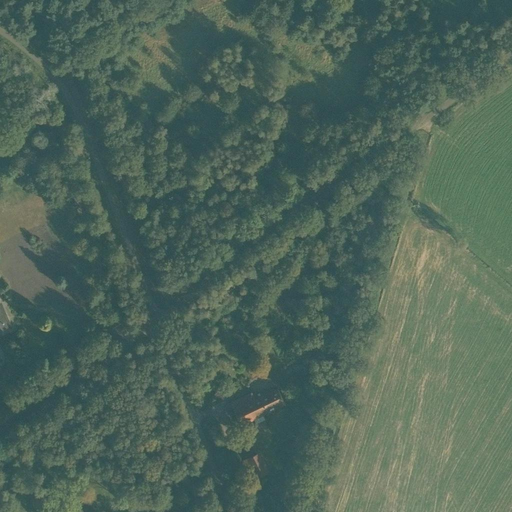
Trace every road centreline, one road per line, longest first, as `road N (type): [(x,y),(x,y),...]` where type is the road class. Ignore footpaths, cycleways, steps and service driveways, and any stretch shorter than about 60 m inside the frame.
road 1 (unclassified): [(157,320),(511,54)]
road 2 (track): [(307,511),(433,114)]
road 3 (unclassified): [(157,320),(76,111),(35,57),(0,31)]
road 4 (unclassified): [(229,511),(157,320)]
road 5 (track): [(0,427),(101,360)]
